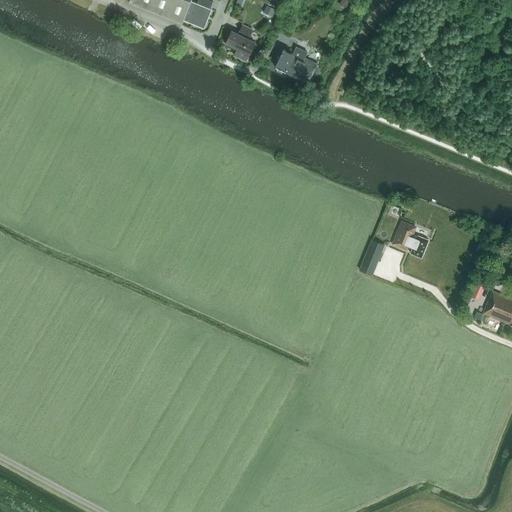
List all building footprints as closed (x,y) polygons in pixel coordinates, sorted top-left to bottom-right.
[(129,0),(129,1),(182,22),(183,20),(190,1),(190,0),(129,0)] [(211,9),(210,9),(213,1),(209,0),(197,0),(197,4),(190,1),(183,20),(204,29),(211,9)] [(342,0),(338,4),(344,9),(350,0),(342,0)] [(267,6),(263,12),(272,17),(275,10),(267,6)] [(245,61),(255,42),(248,39),(252,30),(242,25),(238,34),(231,31),(225,43),(237,48),(233,55),(245,61)] [(308,82),(315,65),(303,60),(307,52),(296,47),(292,54),(283,50),(277,62),(272,60),(268,68),(274,70),(275,67),(287,72),(287,73),(288,77),(291,78),(295,77),(295,76),(308,82)] [(385,222),(395,224),(397,209),(387,208),(385,222)] [(418,237),(413,235),(416,227),(402,222),(393,244),(403,248),(404,245),(413,248),(411,254),(421,258),(428,240),(418,236),(418,237)] [(371,239),(359,269),(372,274),(384,245),(371,239)] [(480,297),(490,276),(480,272),(470,293),(480,297)] [(511,299),(498,294),(491,290),(481,313),(511,325),(511,299)]
